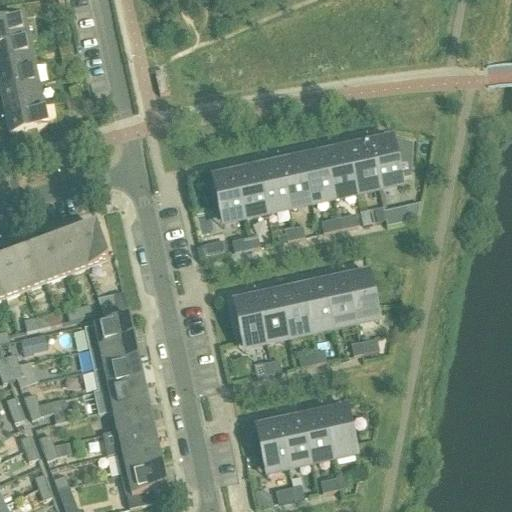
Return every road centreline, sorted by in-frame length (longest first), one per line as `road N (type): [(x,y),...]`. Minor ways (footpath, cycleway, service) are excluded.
road 1 (residential): [(211,511),(137,173)]
road 2 (residential): [(99,0),(137,173)]
road 3 (residential): [(0,209),(137,173)]
